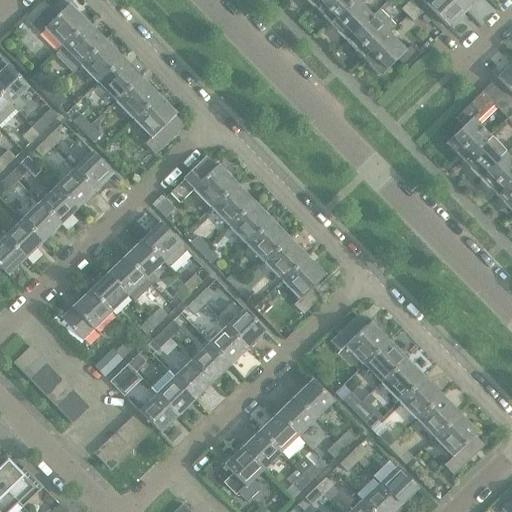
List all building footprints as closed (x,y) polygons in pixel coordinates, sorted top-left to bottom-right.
[(304,0),(312,8),(320,0),(304,0)] [(329,26),(355,1),(354,0),(320,0),(312,8),(329,26)] [(420,0),(447,28),(465,11),(453,0),(420,0)] [(476,0),(453,0),(465,11),(476,0)] [(346,43),(372,18),(355,1),(329,26),(346,43)] [(408,17),(417,9),(411,2),(402,11),(408,17)] [(61,48),(87,23),(69,5),(55,18),(46,9),(29,25),(38,35),(43,30),(61,48)] [(414,24),(423,15),(417,9),(408,17),(414,24)] [(346,43),(363,61),(389,36),(397,27),(380,10),(372,18),(346,43)] [(72,74),(79,67),(105,42),(87,23),(61,48),(54,55),(72,74)] [(406,70),(421,56),(410,45),(404,51),(389,36),(363,61),(380,78),(397,61),(406,70)] [(97,85),(123,60),(105,42),(79,67),(97,85)] [(115,103),(140,78),(123,60),(97,85),(115,103)] [(0,96),(10,107),(17,114),(24,107),(17,100),(28,90),(5,66),(0,61),(0,96)] [(511,64),(497,80),(511,95),(511,64)] [(132,122),(158,97),(140,78),(115,103),(132,122)] [(56,90),(46,79),(38,87),(48,98),(56,90)] [(494,107),(507,120),(511,115),(511,107),(491,85),(452,123),(461,132),(447,146),(463,163),(489,138),(476,125),(494,107)] [(66,100),(56,90),(48,98),(58,108),(66,100)] [(0,130),(17,114),(10,107),(0,96),(0,130)] [(154,156),(185,126),(175,116),(176,115),(158,97),(132,122),(150,140),(144,146),(154,156)] [(91,126),(81,116),(74,124),(84,134),(91,126)] [(39,136),(49,126),(41,118),(31,128),(39,136)] [(101,136),(91,126),(84,134),(94,144),(101,136)] [(28,146),(39,136),(31,128),(21,138),(28,146)] [(51,150),(62,140),(54,132),(44,142),(51,150)] [(463,163),(480,180),(506,155),(489,138),(463,163)] [(41,160),(51,150),(44,142),(33,152),(41,160)] [(0,167),(3,171),(14,161),(6,153),(0,158),(0,167)] [(112,177),(89,154),(72,171),(94,194),(112,177)] [(480,180),(497,198),(511,183),(511,161),(506,155),(480,180)] [(235,185),(217,167),(215,168),(206,159),(168,195),(178,205),(191,192),(209,211),(235,185)] [(17,184),(27,173),(19,166),(9,176),(17,184)] [(94,194),(72,171),(54,188),(77,211),(94,194)] [(0,187),(6,194),(16,184),(17,184),(9,176),(0,184),(0,187)] [(511,183),(497,198),(511,212),(511,183)] [(226,229),(252,204),(235,185),(209,211),(226,229)] [(77,211),(54,188),(37,205),(59,228),(77,211)] [(244,247),(270,222),(252,204),(226,229),(244,247)] [(59,228),(37,205),(19,222),(42,245),(59,228)] [(42,245),(19,222),(2,239),(24,262),(42,245)] [(262,266),(288,240),(270,222),(244,247),(262,266)] [(186,253),(180,247),(158,224),(140,241),(163,264),(168,270),(186,253)] [(207,247),(197,237),(190,244),(200,255),(207,247)] [(24,262),(2,239),(0,240),(0,272),(1,273),(7,279),(24,262)] [(280,284),(306,259),(288,240),(262,266),(280,284)] [(163,264),(140,241),(122,259),(145,282),(163,264)] [(218,258),(207,247),(200,255),(210,265),(218,258)] [(150,287),(145,282),(122,259),(105,276),(127,299),(132,305),(150,287)] [(311,290),(324,277),(306,259),(280,284),(298,302),(294,306),(303,315),(320,299),(311,290)] [(244,284),(233,273),(225,281),(235,291),(244,284)] [(127,299),(105,276),(87,293),(109,316),(127,299)] [(191,293),(201,283),(194,276),(183,286),(191,293)] [(254,294),(244,284),(235,291),(246,302),(254,294)] [(181,303),(191,293),(183,286),(173,296),(181,303)] [(204,308),(214,298),(206,290),(196,300),(204,308)] [(91,334),(109,316),(87,293),(69,311),(70,312),(59,323),(80,343),(90,333),(91,334)] [(193,318),(204,308),(196,300),(186,310),(193,318)] [(155,328),(166,318),(158,310),(148,320),(155,328)] [(265,334),(242,311),(224,328),(247,352),(265,334)] [(388,341),(371,324),(367,328),(357,318),(330,344),(340,354),(344,350),(361,368),(388,341)] [(145,338),(155,328),(148,320),(137,330),(145,338)] [(168,342),(178,332),(171,324),(161,334),(168,342)] [(247,352),(224,328),(206,345),(230,369),(247,352)] [(158,352),(168,342),(161,334),(151,344),(158,352)] [(406,359),(388,341),(361,368),(378,386),(406,359)] [(122,360),(133,350),(125,343),(115,353),(122,360)] [(230,369),(206,345),(189,362),(212,386),(230,369)] [(21,374),(37,358),(29,349),(12,365),(21,374)] [(29,382),(46,366),(37,358),(21,374),(29,382)] [(132,376),(143,366),(136,358),(125,368),(132,376)] [(396,404),(424,378),(406,359),(378,386),(396,404)] [(212,386),(189,362),(171,379),(195,403),(212,386)] [(37,391),(54,375),(46,366),(29,382),(37,391)] [(122,386),(132,376),(125,368),(115,379),(122,386)] [(195,403),(171,379),(166,374),(149,391),(154,396),(177,420),(195,403)] [(46,400),(62,383),(54,375),(37,391),(46,400)] [(424,378),(396,404),(414,423),(442,396),(424,378)] [(332,404),(310,381),(293,398),(314,421),(332,404)] [(54,408),(71,392),(62,383),(46,400),(54,408)] [(63,417),(79,401),(71,392),(54,408),(63,417)] [(360,404),(350,394),(342,401),(352,412),(360,404)] [(177,420),(154,396),(136,413),(153,430),(160,437),(177,420)] [(414,423),(432,441),(460,415),(442,396),(414,423)] [(314,421),(293,398),(275,415),(297,438),(314,421)] [(71,426),(88,409),(79,401),(63,417),(71,426)] [(378,422),(360,404),(352,412),(370,430),(378,422)] [(153,430),(136,413),(127,422),(144,438),(153,430)] [(297,438),(275,415),(257,432),(279,455),(297,438)] [(478,433),(460,415),(432,441),(450,460),(443,466),(453,477),(483,448),(473,437),(478,433)] [(144,438),(127,422),(119,430),(135,447),(144,438)] [(396,441),(378,422),(370,430),(388,448),(396,441)] [(135,447),(119,430),(110,438),(127,455),(135,447)] [(279,455),(257,432),(240,449),(261,472),(279,455)] [(344,451),(354,441),(347,434),(336,444),(344,451)] [(127,455),(110,438),(102,447),(118,463),(127,455)] [(406,451),(396,441),(388,448),(398,459),(406,451)] [(333,461),(344,451),(336,444),(326,454),(333,461)] [(357,463),(368,453),(360,445),(350,455),(357,463)] [(118,463),(102,447),(93,455),(109,472),(118,463)] [(252,481),(261,472),(240,449),(222,466),(244,489),(238,494),(246,503),(261,489),(258,487),(252,481)] [(347,473),(357,463),(350,455),(339,465),(347,473)] [(39,492),(18,471),(15,473),(5,462),(3,463),(4,463),(0,467),(0,487),(16,505),(21,510),(39,492)] [(418,490),(396,467),(378,484),(400,507),(418,490)] [(308,485),(319,475),(311,468),(301,478),(308,485)] [(298,495),(308,485),(301,478),(291,488),(298,495)] [(322,497),(332,487),(324,480),(314,489),(322,497)] [(395,511),(400,507),(378,484),(360,501),(370,511),(395,511)] [(9,511),(16,505),(0,487),(0,511),(9,511)] [(312,507),(322,497),(314,489),(304,499),(312,507)] [(511,511),(511,500),(501,511),(502,511),(511,511)] [(370,511),(360,501),(349,511),(370,511)] [(265,511),(280,511),(282,511),(274,503),(265,511)]
